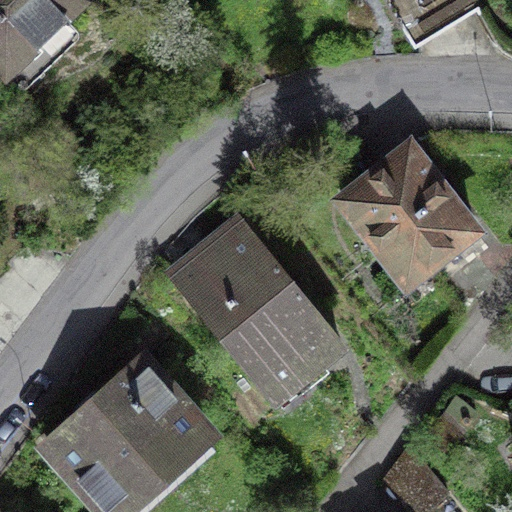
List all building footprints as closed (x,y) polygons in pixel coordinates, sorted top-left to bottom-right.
[(0,0),(0,67),(5,73),(80,0),(0,0)] [(384,0),(414,47),(472,10),(466,0),(384,0)] [(406,283),(474,229),(409,147),(341,200),(406,283)] [(0,269),(7,263),(3,258),(24,237),(0,213),(0,269)] [(339,343),(237,220),(173,275),(273,396),(339,343)] [(116,511),(206,432),(140,357),(46,443),(107,511),(116,511)] [(410,446),(388,475),(418,511),(422,511),(446,491),(410,446)]
